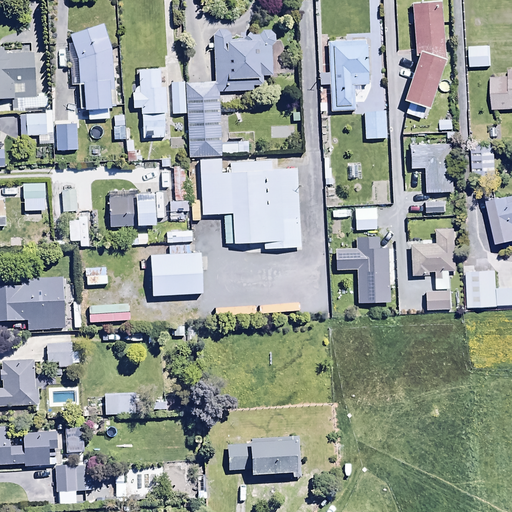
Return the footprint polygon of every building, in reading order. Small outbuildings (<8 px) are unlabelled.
[(411,7),(415,59),(417,58),(402,105),(430,114),(446,63),(443,62),(439,5),(411,7)] [(70,38),(77,62),(79,87),(82,87),(84,114),(116,111),(111,51),(103,27),(70,38)] [(214,85),(186,85),(189,160),(222,159),(222,156),(248,155),(247,144),(237,144),(237,146),(221,147),(220,107),(230,107),(229,96),(219,97),(219,94),(261,92),(260,81),(262,80),(262,78),(272,78),(271,49),(274,44),(274,38),(270,33),(262,32),(259,38),(251,37),(249,36),(244,42),(230,42),(230,37),(226,32),(218,32),(213,37),(214,85)] [(365,43),(327,44),(328,114),(353,113),(353,88),(370,88),(369,48),(365,48),(365,43)] [(489,47),(469,48),(470,70),(490,69),(489,47)] [(46,98),(36,99),(35,51),(0,52),(0,102),(12,103),(12,113),(46,112),(46,98)] [(491,81),(492,112),(511,111),(511,71),(508,71),(509,80),(491,81)] [(161,73),(138,75),(139,88),(135,91),(134,96),(132,96),(133,112),(140,111),(141,118),(142,117),(143,141),(164,140),(163,117),(167,117),(165,90),(162,90),(161,73)] [(183,85),(171,86),(173,117),(185,117),(183,85)] [(20,117),(20,138),(47,138),(47,136),(52,137),(53,114),(44,114),(44,116),(25,116),(25,117),(20,117)] [(386,114),(363,114),(364,142),(386,142),(386,114)] [(125,141),(123,118),(113,119),(113,130),(112,130),(113,142),(125,141)] [(453,122),(439,122),(439,133),(454,132),(453,122)] [(134,142),(126,143),(127,163),(141,163),(141,152),(134,152),(134,142)] [(452,147),(409,148),(409,173),(424,172),(425,196),(453,195),(452,147)] [(496,147),(471,147),(472,178),(496,178),(496,147)] [(299,246),(295,170),(270,171),(269,162),(228,165),(229,174),(218,174),(218,162),(198,163),(202,215),(230,214),(232,239),(262,237),(263,248),(299,246)] [(360,167),(348,167),(348,181),(360,181),(360,167)] [(43,184),(22,185),(23,213),(45,212),(43,184)] [(76,192),(62,192),(62,214),(76,214),(76,192)] [(135,201),(108,201),(108,230),(155,229),(154,197),(135,198),(135,201)] [(511,199),(487,205),(497,248),(511,244),(511,199)] [(187,203),(169,203),(169,224),(187,223),(187,203)] [(446,203),(425,204),(425,217),(446,216),(446,203)] [(375,211),(354,211),(355,232),(376,231),(375,211)] [(78,222),(69,222),(70,243),(79,243),(79,249),(92,249),(91,219),(78,219),(78,222)] [(435,247),(410,248),(411,279),(429,278),(429,275),(434,275),(435,292),(449,291),(448,274),(456,274),(455,232),(435,232),(435,247)] [(129,242),(129,247),(147,246),(147,236),(137,236),(137,242),(129,242)] [(167,237),(167,245),(190,245),(190,237),(167,237)] [(355,252),(334,252),(334,273),(357,273),(356,305),(387,305),(388,251),(379,251),(379,240),(355,240),(355,252)] [(198,255),(149,258),(151,297),(201,294),(198,255)] [(105,269),(84,270),(84,280),(86,280),(87,289),(106,289),(105,269)] [(495,272),(466,273),(468,312),(497,310),(496,292),(495,272)] [(20,289),(0,289),(0,324),(26,324),(26,332),(64,331),(64,280),(20,281),(20,289)] [(511,290),(496,292),(497,310),(511,308),(511,290)] [(451,293),(426,294),(426,313),(452,312),(451,293)] [(128,315),(89,317),(89,326),(128,324),(128,315)] [(71,346),(46,347),(46,366),(58,366),(58,369),(71,369),(71,346)] [(34,364),(1,364),(1,373),(0,372),(0,384),(2,384),(2,391),(0,390),(0,409),(39,409),(39,391),(34,391),(34,364)] [(131,396),(104,397),(105,418),(131,418),(131,396)] [(0,469),(48,469),(48,458),(56,457),(55,435),(22,436),(22,449),(8,450),(8,427),(0,427),(0,469)] [(298,439),(251,441),(251,448),(226,449),(227,474),(250,474),(250,479),(275,479),(275,481),(299,481),(298,439)] [(84,468),(54,469),(55,496),(57,496),(57,508),(76,508),(75,494),(85,494),(84,468)] [(128,486),(115,486),(115,501),(128,501),(128,486)]
